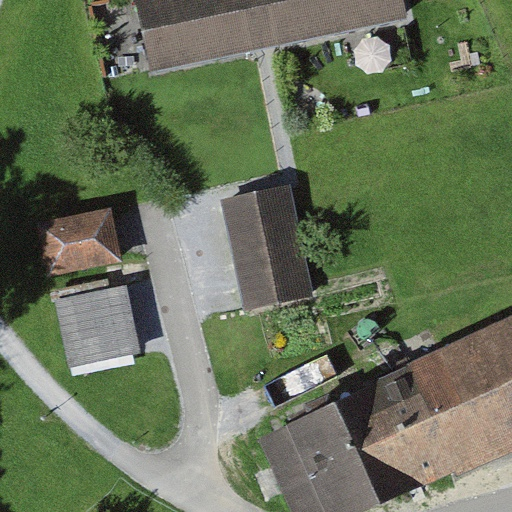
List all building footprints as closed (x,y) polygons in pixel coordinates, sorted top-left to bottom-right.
[(136,0),(151,73),(408,19),(403,0),(136,0)] [(221,202),(245,313),(315,297),(291,187),(221,202)] [(45,279),(123,263),(112,209),(34,225),(45,279)] [(128,286),(56,302),(71,369),(143,354),(128,286)] [(511,318),(408,365),(411,371),(457,473),(459,477),(511,453),(511,318)] [(368,511),(457,473),(411,371),(259,439),(291,511),(368,511)]
